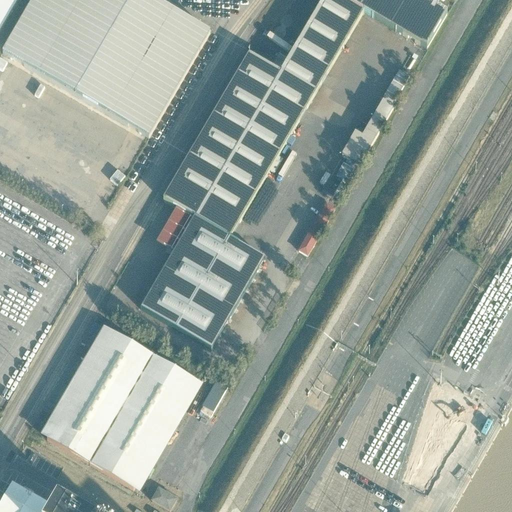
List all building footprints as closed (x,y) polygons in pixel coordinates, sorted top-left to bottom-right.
[(0,0),(0,34),(19,0),(0,0)] [(146,138),(207,34),(148,0),(34,0),(3,54),(146,138)] [(364,13),(426,49),(446,15),(420,0),(325,0),(280,77),(249,58),(162,205),(193,223),(141,312),(211,353),(263,263),(228,244),(364,13)] [(397,102),(411,77),(401,72),(387,97),(397,102)] [(356,134),(344,159),(366,169),(393,107),(383,102),(366,139),(356,134)] [(348,183),(355,170),(345,164),(338,177),(348,183)] [(110,184),(119,188),(124,178),(116,173),(110,184)] [(329,179),(323,194),(337,200),(344,185),(329,179)] [(314,227),(298,254),(308,260),(324,233),(314,227)] [(40,442),(139,498),(200,389),(102,335),(40,442)] [(205,410),(216,415),(227,390),(216,385),(205,410)] [(433,491),(458,448),(440,438),(416,481),(433,491)] [(50,511),(11,489),(0,509),(0,511),(50,511)] [(161,511),(172,511),(177,503),(157,493),(150,506),(161,511)]
